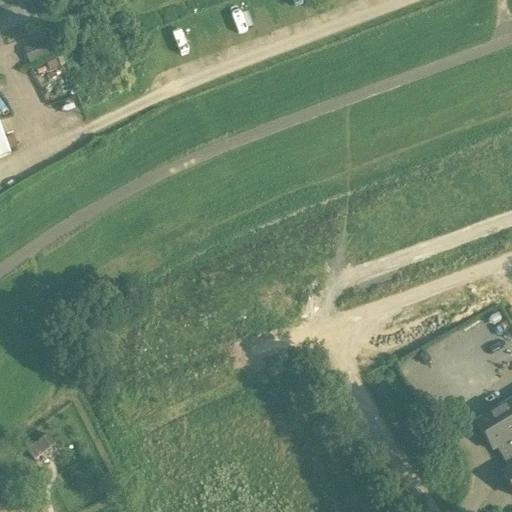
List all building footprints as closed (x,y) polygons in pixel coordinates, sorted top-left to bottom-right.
[(47,39),(23,49),(29,64),(52,54),(47,39)] [(0,157),(9,154),(0,132),(0,157)] [(511,158),(496,158),(496,201),(511,201),(511,158)] [(426,224),(426,231),(435,231),(435,224),(449,224),(449,181),(426,181),(426,196),(426,224)] [(403,196),(403,239),(426,239),(435,239),(435,231),(426,231),(426,224),(426,196),(403,196)] [(345,248),(345,255),(354,255),(354,248),(368,248),(368,205),(345,205),(345,220),(345,248)] [(322,262),(322,270),(331,270),(331,262),(345,262),(345,255),(345,248),(345,220),(322,220),(322,234),(322,262)] [(511,242),(506,227),(487,234),(494,252),(511,245),(511,242)] [(299,234),(299,277),(322,277),(331,277),(331,270),(322,270),(322,262),(322,234),(299,234)] [(208,261),(208,317),(231,317),(231,261),(208,261)] [(150,334),(150,341),(159,341),(159,334),(173,334),(173,291),(150,291),(150,306),(150,334)] [(127,306),(127,349),(150,349),(159,349),(159,341),(150,341),(150,334),(150,306),(127,306)] [(295,306),(276,313),(283,331),(302,324),(295,306)] [(511,400),(475,423),(492,451),(495,449),(508,471),(501,475),(511,492),(511,400)] [(25,452),(33,461),(55,445),(47,435),(25,452)]
